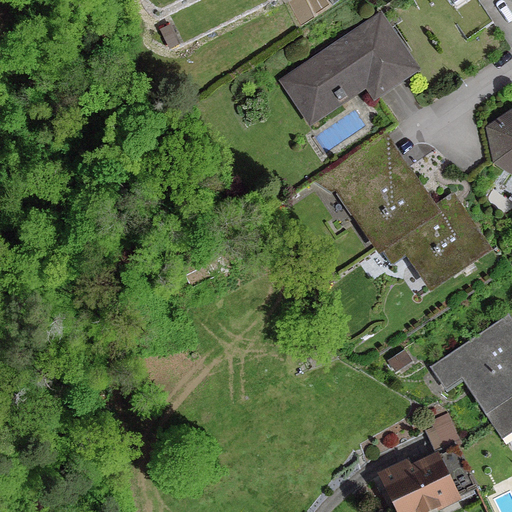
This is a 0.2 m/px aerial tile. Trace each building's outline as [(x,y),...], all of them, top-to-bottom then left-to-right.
[(365,84),(373,97),(412,70),(377,19),(283,83),(309,122),(365,84)] [(511,115),(489,131),(496,161),(511,172),(511,115)] [(167,136),(162,129),(154,135),(158,142),(167,136)] [(326,172),(336,186),(381,156),(371,142),(326,172)] [(389,169),(381,156),(336,186),(378,249),(396,237),(432,213),(431,212),(403,170),(398,174),(393,167),(389,169)] [(431,212),(432,213),(396,237),(429,286),(483,250),(449,200),(431,212)] [(226,271),(219,257),(182,276),(189,290),(226,271)] [(485,408),(494,422),(511,409),(511,332),(505,322),(435,370),(448,388),(464,377),(485,408)] [(387,361),(394,371),(408,362),(401,352),(387,361)] [(511,409),(494,422),(490,424),(499,438),(511,429),(511,409)] [(399,466),(379,475),(397,511),(423,511),(475,487),(455,447),(434,457),(435,459),(410,472),(407,466),(401,469),(399,466)]
